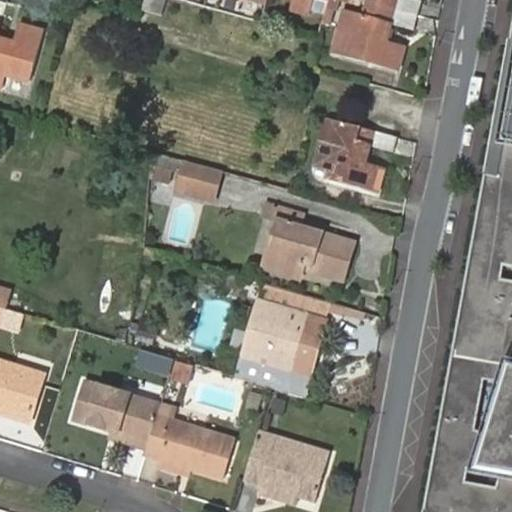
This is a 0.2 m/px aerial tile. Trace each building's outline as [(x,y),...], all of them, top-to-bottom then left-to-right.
[(162,16),(166,0),(145,0),(142,10),(162,16)] [(294,0),(291,11),(310,16),(314,5),(325,9),(327,0),(294,0)] [(366,0),(366,2),(418,17),(422,3),(412,0),(366,0)] [(418,17),(366,2),(362,16),(345,11),(339,31),(354,36),(348,58),(398,73),(405,47),(388,42),(392,24),(414,31),(418,17)] [(511,511),(511,17),(511,22),(511,23),(511,45),(507,45),(420,511),(511,511)] [(0,40),(0,91),(1,92),(6,78),(29,84),(44,34),(19,27),(13,45),(0,40)] [(394,154),(398,140),(346,125),(328,120),(319,154),(333,158),(327,181),(378,196),(386,170),(367,165),(372,147),(394,154)] [(218,174),(190,166),(183,189),(212,197),(218,174)] [(304,216),(277,209),(274,222),(278,223),(265,271),(301,281),(304,270),(343,283),(354,245),(300,229),(304,216)] [(317,305),(269,290),(241,380),(308,400),(331,324),(313,319),(317,305)] [(335,310),(317,305),(313,319),(331,324),(335,310)] [(20,315),(1,308),(0,310),(0,325),(16,330),(20,315)] [(151,345),(157,328),(137,322),(132,340),(151,345)] [(0,408),(0,409),(0,414),(24,423),(39,375),(0,362),(0,408)] [(169,378),(186,384),(191,368),(174,362),(169,378)] [(159,405),(159,404),(82,380),(68,420),(106,431),(128,438),(125,445),(145,451),(155,417),(159,405)] [(145,451),(143,456),(157,460),(185,468),(219,479),(230,441),(170,423),(174,411),(159,405),(155,417),(145,451)] [(128,438),(106,431),(103,438),(125,445),(128,438)] [(322,453),(255,434),(240,484),(255,488),(252,496),(271,501),(274,492),(291,498),(308,502),(322,453)] [(182,477),(185,468),(157,460),(155,469),(182,477)] [(288,506),(291,498),(274,492),(271,501),(288,506)]
